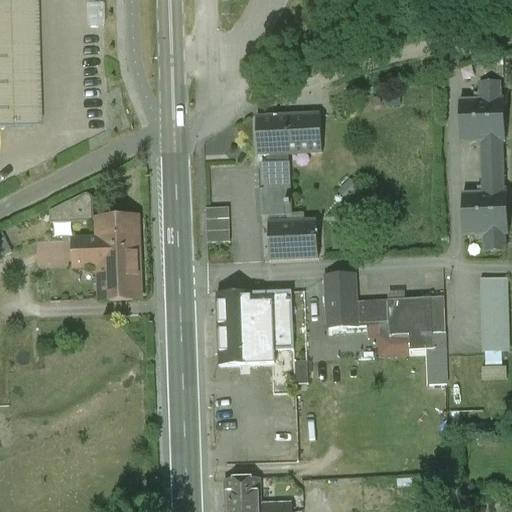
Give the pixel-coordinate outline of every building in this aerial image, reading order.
[(0,0),(0,131),(40,129),(36,0),(0,0)] [(503,68),(480,69),(481,80),(504,79),(503,68)] [(500,85),(480,85),(480,102),(460,103),(461,124),(505,122),(504,102),(501,102),(500,85)] [(321,116),(257,119),(258,158),(267,157),(288,156),(322,154),(321,116)] [(505,122),(461,124),(461,144),(482,144),(482,170),(503,169),(502,143),(505,143),(505,122)] [(288,156),(267,157),(268,165),(267,165),(270,218),(271,218),(271,225),(269,225),(271,263),(319,261),(317,222),(284,224),(284,217),(292,217),(289,164),(288,164),(288,156)] [(503,169),(482,170),(483,196),(463,196),(463,217),(508,216),(507,195),(504,195),(503,169)] [(87,204),(52,221),(52,233),(96,231),(95,209),(89,209),(87,204)] [(229,209),(206,210),(207,245),(231,244),(229,209)] [(508,216),(463,217),(464,238),(485,237),(485,254),(506,254),(505,237),(508,237),(508,216)] [(138,219),(98,221),(99,241),(100,268),(101,303),(141,301),(138,219)] [(99,241),(74,243),(75,269),(100,268),(99,241)] [(5,247),(0,249),(0,275),(15,267),(5,247)] [(355,276),(326,277),(329,331),(358,329),(356,304),(355,276)] [(511,357),(511,282),(483,283),(484,357),(511,357)] [(292,294),(251,295),(218,297),(220,358),(253,357),(253,354),(275,353),(294,352),(292,294)] [(445,299),(389,302),(391,327),(390,327),(391,338),(409,337),(410,353),(434,352),(433,336),(446,335),(445,299)] [(389,302),(356,304),(358,329),(390,327),(391,327),(389,302)] [(261,483),(226,484),(226,511),(262,511),(262,505),(261,483)] [(325,491),(315,485),(304,504),(314,510),(319,502),(325,491)] [(338,492),(328,486),(325,491),(319,502),(329,508),(338,492)] [(338,511),(349,495),(340,490),(338,492),(329,508),(336,511),(338,511)]
